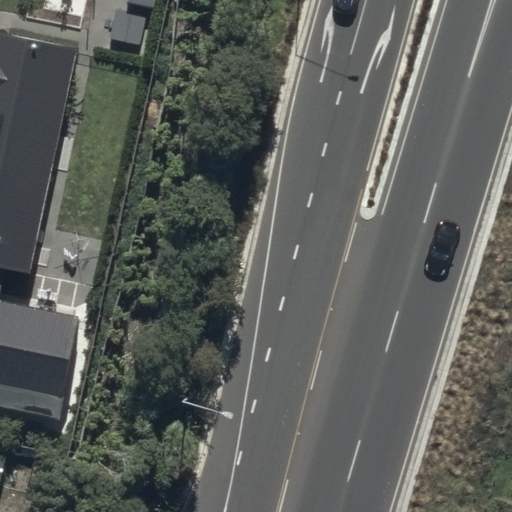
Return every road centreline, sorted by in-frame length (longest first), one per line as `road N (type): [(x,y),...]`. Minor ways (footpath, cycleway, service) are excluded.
road 1 (trunk): [(463,0),(311,511)]
road 2 (trunk): [(248,511),(372,0)]
road 3 (trunk): [(511,49),(372,511)]
